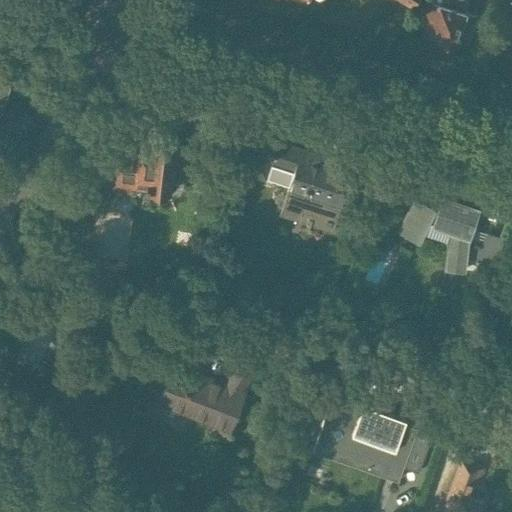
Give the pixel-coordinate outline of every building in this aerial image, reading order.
[(397,0),(410,8),(415,0),(397,0)] [(425,0),(419,21),(431,25),(430,29),(440,32),(439,36),(454,41),(456,36),(468,41),(477,13),(464,9),(467,0),(425,0)] [(510,16),(511,8),(511,4),(501,1),(497,17),(504,19),(510,16)] [(366,52),(370,40),(352,33),(347,46),(366,52)] [(0,111),(12,74),(0,70),(0,111)] [(300,152),(302,147),(257,133),(245,171),(285,183),(277,208),(297,215),(299,209),(314,213),(312,219),(333,226),(346,188),(340,186),(346,166),(300,152)] [(134,158),(118,157),(114,189),(130,191),(131,185),(171,191),(177,184),(178,175),(173,168),(176,142),(153,139),(153,146),(135,144),(134,158)] [(478,265),(478,256),(492,262),(503,236),(489,230),(482,247),(467,241),(468,232),(469,232),(474,217),(478,219),(482,206),(478,204),(478,203),(443,192),(437,213),(432,212),(433,210),(414,201),(399,232),(418,241),(429,219),(450,226),(449,242),(448,242),(446,262),(465,264),(478,265)] [(71,238),(91,207),(78,198),(76,201),(64,194),(53,212),(64,219),(58,229),(71,238)] [(381,326),(365,317),(361,326),(377,334),(381,326)] [(447,334),(441,351),(453,356),(459,339),(447,334)] [(171,361),(156,399),(230,427),(244,389),(239,387),(259,357),(244,347),(222,381),(171,361)] [(281,352),(263,392),(278,399),(296,359),(281,352)] [(331,398),(314,445),(344,456),(348,446),(381,459),(387,461),(386,466),(401,471),(403,464),(411,467),(419,470),(439,413),(416,404),(409,424),(405,422),(403,422),(404,420),(406,415),(385,408),(363,400),(361,404),(359,410),(356,409),(351,407),(351,405),(331,398)] [(454,410),(445,435),(461,441),(470,416),(454,410)] [(450,498),(445,511),(478,511),(484,498),(470,493),(475,479),(479,480),(485,464),(462,455),(447,496),(450,498)]
